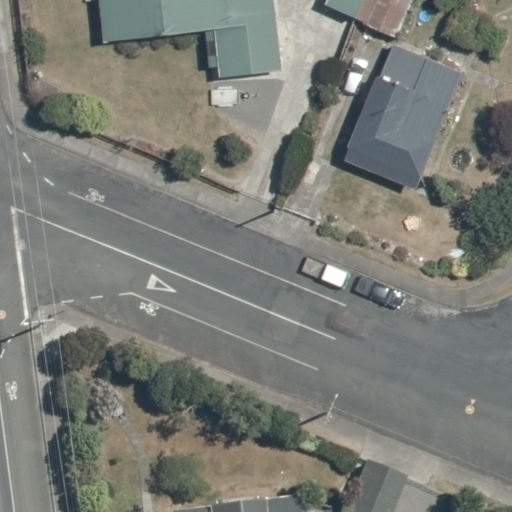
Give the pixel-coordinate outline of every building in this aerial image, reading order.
[(95,0),(99,34),(209,21),(214,71),(279,64),(271,0),(95,0)] [(356,0),(327,0),(352,10),(356,0)] [(409,0),(365,0),(358,17),(394,34),(409,0)] [(458,67),(375,34),(330,148),(414,181),(458,67)] [(388,511),(400,475),(360,463),(346,510),(351,511),(388,511)] [(291,511),(289,488),(158,504),(158,511),(291,511)]
